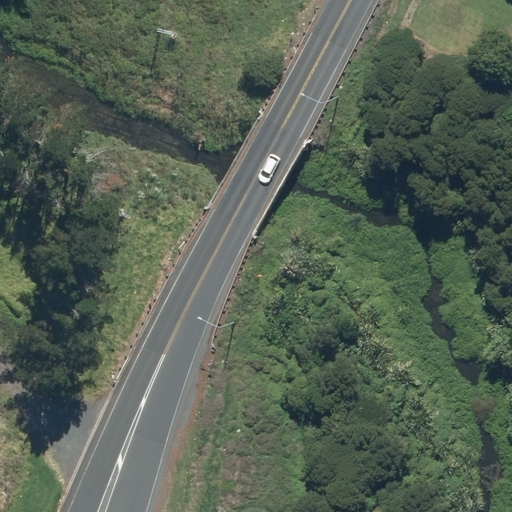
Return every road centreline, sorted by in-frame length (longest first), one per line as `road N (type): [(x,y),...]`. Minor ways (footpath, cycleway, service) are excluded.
road 1 (secondary): [(118,474),(349,0)]
road 2 (track): [(0,372),(29,422),(57,447),(118,474)]
